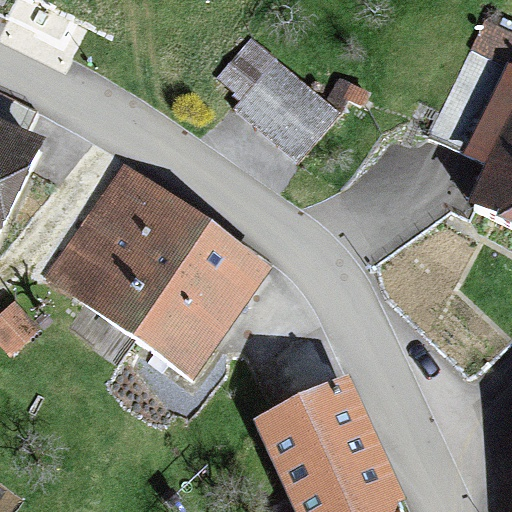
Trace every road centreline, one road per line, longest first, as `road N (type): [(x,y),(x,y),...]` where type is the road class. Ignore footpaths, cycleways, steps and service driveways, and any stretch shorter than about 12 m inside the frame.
road 1 (unclassified): [(0,62),(131,130),(300,243),(371,350),(446,511)]
road 2 (track): [(511,367),(418,448)]
